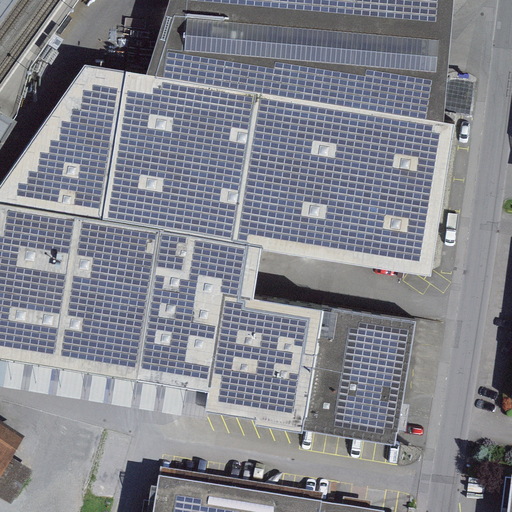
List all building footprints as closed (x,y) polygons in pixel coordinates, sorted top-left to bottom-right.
[(442,122),(451,4),(450,0),(166,0),(149,79),(442,122)] [(0,357),(211,388),(225,297),(249,300),(257,243),(430,268),(451,123),(442,122),(149,79),(87,70),(0,190),(0,357)] [(412,324),(249,300),(225,297),(211,388),(208,409),(395,436),(412,324)] [(0,457),(8,444),(0,439),(0,457)] [(329,511),(159,485),(154,511),(329,511)] [(511,511),(511,493),(500,492),(497,511),(511,511)]
